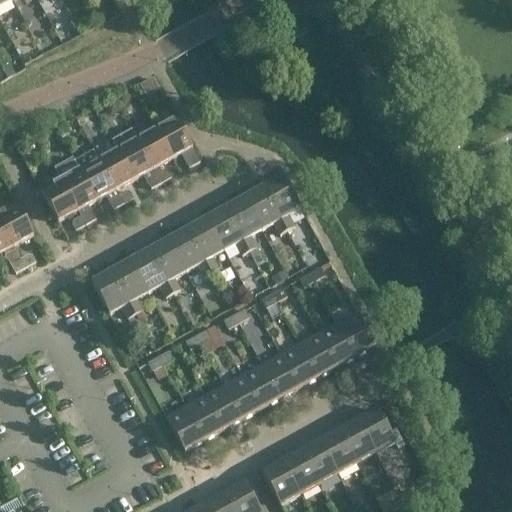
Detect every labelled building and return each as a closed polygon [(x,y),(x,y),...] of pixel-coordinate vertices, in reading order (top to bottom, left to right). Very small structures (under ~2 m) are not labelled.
[(0,0),(0,9),(13,3),(11,0),(0,0)] [(192,151),(175,120),(155,131),(173,162),(192,151)] [(173,162),(155,131),(136,141),(154,172),(173,162)] [(154,172),(136,141),(118,151),(135,183),(154,172)] [(135,183),(118,151),(98,162),(116,193),(135,183)] [(200,165),(195,156),(187,160),(186,164),(189,171),(200,165)] [(116,193),(98,162),(80,172),(97,204),(116,193)] [(97,204),(80,172),(61,183),(78,214),(97,204)] [(171,181),(168,174),(163,173),(156,177),(161,186),(171,181)] [(161,186),(156,177),(149,181),(148,185),(151,192),(161,186)] [(301,212),(283,180),(263,191),(287,234),(294,230),(288,219),(301,212)] [(78,214),(61,183),(41,194),(58,225),(78,214)] [(287,234),(263,191),(245,202),(262,233),(274,227),(280,238),(287,234)] [(134,202),(130,195),(126,194),(118,198),(123,207),(134,202)] [(123,207),(118,198),(111,202),(110,206),(113,213),(123,207)] [(262,233),(245,202),(226,212),(249,255),(256,251),(250,240),(262,233)] [(34,239),(16,207),(0,216),(0,224),(14,250),(34,239)] [(249,255),(226,212),(207,223),(224,254),(236,248),(242,259),(249,255)] [(96,223),(92,216),(88,215),(81,219),(86,228),(96,223)] [(86,228),(81,219),(73,223),(72,227),(76,234),(86,228)] [(224,254),(207,223),(188,233),(212,276),(219,272),(212,261),(224,254)] [(0,257),(14,250),(0,224),(0,257)] [(212,276),(188,233),(169,244),(186,275),(198,269),(204,280),(212,276)] [(186,275),(169,244),(150,255),(173,297),(180,293),(174,282),(186,275)] [(173,297),(150,255),(131,265),(148,296),(160,290),(166,301),(173,297)] [(36,265),(32,259),(28,258),(21,262),(26,271),(36,265)] [(26,271),(21,262),(13,266),(12,270),(16,276),(26,271)] [(148,296),(131,265),(112,275),(135,318),(143,314),(136,303),(148,296)] [(325,279),(321,271),(310,277),(315,285),(325,279)] [(135,318),(112,275),(92,286),(109,318),(122,311),(128,322),(135,318)] [(315,285),(310,277),(300,283),(304,291),(315,285)] [(288,300),(283,292),(272,298),(277,306),(288,300)] [(277,306),(272,298),(262,303),(266,312),(277,306)] [(250,321),(245,313),(235,318),(239,327),(250,321)] [(375,349),(357,316),(337,326),(356,360),(375,349)] [(239,327),(235,318),(224,324),(229,333),(239,327)] [(356,360),(337,326),(318,337),(337,370),(356,360)] [(212,342),(207,334),(196,339),(201,348),(212,342)] [(337,370),(318,337),(299,347),(318,381),(337,370)] [(201,348),(196,339),(186,345),(191,354),(201,348)] [(318,381),(299,347),(280,358),(299,391),(318,381)] [(174,363),(169,354),(159,360),(163,369),(174,363)] [(299,391),(280,358),(262,368),(280,402),(299,391)] [(163,369),(159,360),(148,366),(153,375),(163,369)] [(280,402),(262,368),(242,379),(261,412),(280,402)] [(261,412),(242,379),(223,389),(242,423),(261,412)] [(242,423),(223,389),(204,400),(223,433),(242,423)] [(223,433),(204,400),(186,410),(204,444),(223,433)] [(204,444),(186,410),(166,421),(184,454),(204,444)] [(395,446),(377,413),(357,423),(376,457),(395,446)] [(376,457),(357,423),(338,434),(357,467),(376,457)] [(357,467),(338,434),(319,444),(338,478),(357,467)] [(338,478),(319,444),(300,455),(319,488),(338,478)] [(319,488),(300,455),(281,465),(300,499),(319,488)] [(300,499),(281,465),(262,476),(280,509),(300,499)] [(258,511),(244,486),(225,496),(233,511),(258,511)] [(414,502),(410,493),(399,499),(404,508),(414,502)] [(233,511),(225,496),(206,507),(208,511),(233,511)] [(395,511),(404,508),(399,499),(388,505),(392,511),(395,511)] [(26,511),(25,510),(20,500),(0,511),(26,511)]
